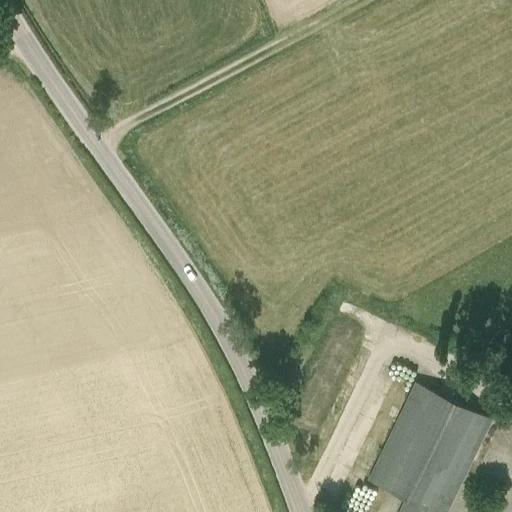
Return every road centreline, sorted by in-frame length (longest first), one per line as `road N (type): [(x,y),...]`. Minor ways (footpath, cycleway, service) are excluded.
road 1 (tertiary): [(301,511),(207,290),(95,146),(2,0)]
road 2 (track): [(365,0),(95,146)]
